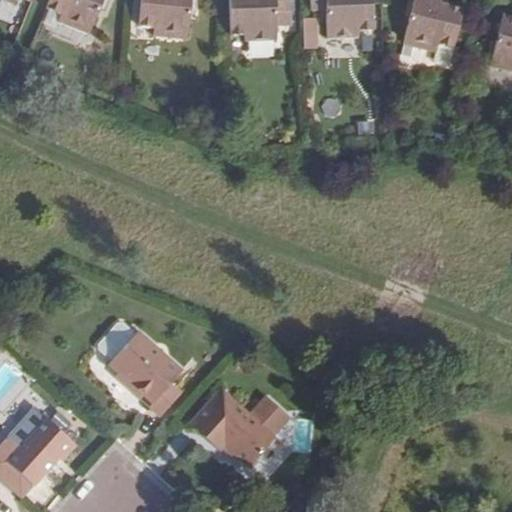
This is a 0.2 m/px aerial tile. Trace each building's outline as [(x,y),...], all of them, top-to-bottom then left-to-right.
[(46,0),(43,9),(59,16),(56,23),(86,36),(100,0),(46,0)] [(152,37),(185,39),(188,0),(138,0),(137,28),(153,29),(152,37)] [(227,0),(229,37),(245,37),(245,44),(275,43),(274,27),(289,27),(288,0),(227,0)] [(309,0),(311,26),(325,26),(327,41),(358,40),(358,35),(373,34),(371,0),(309,0)] [(438,0),(412,0),(401,47),(433,55),(436,46),(452,50),(461,12),(437,7),(438,0)] [(489,69),(511,74),(511,21),(501,19),(489,69)] [(446,68),(452,50),(436,46),(433,55),(430,65),(446,68)] [(171,385),(179,376),(136,338),(134,340),(120,328),(117,329),(97,350),(97,353),(110,365),(108,368),(127,385),(123,389),(159,421),(183,395),(171,385)] [(247,472),(273,443),(219,395),(188,431),(216,457),(223,450),(247,472)] [(59,465),(73,450),(44,424),(4,468),(29,490),(55,462),(59,465)]
